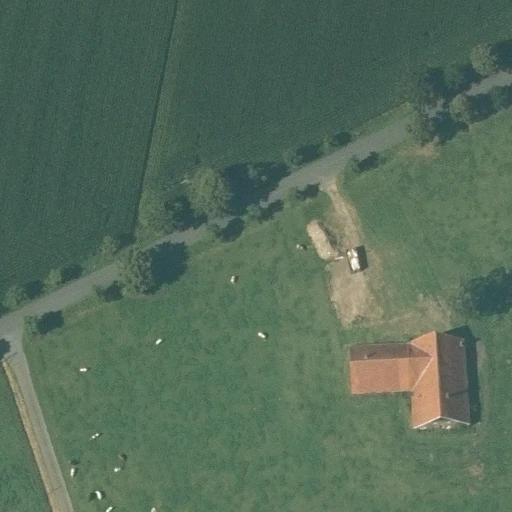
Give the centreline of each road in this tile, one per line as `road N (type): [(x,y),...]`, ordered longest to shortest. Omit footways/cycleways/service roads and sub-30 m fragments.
road 1 (unclassified): [(511,71),(6,324)]
road 2 (unclassified): [(70,511),(6,324)]
